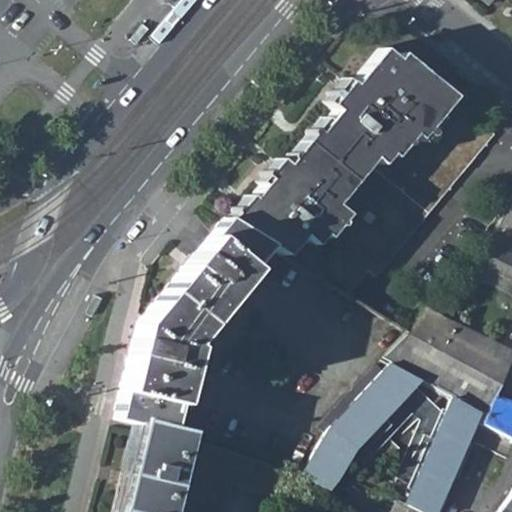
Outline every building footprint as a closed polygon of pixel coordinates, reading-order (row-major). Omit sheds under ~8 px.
[(508,10),(505,7),(500,12),(504,16),(508,10)] [(282,166),(276,161),(225,222),(262,245),(278,255),(296,234),(306,243),(316,232),(348,261),(335,277),(353,292),(367,276),(370,279),(490,138),(393,55),(388,61),(376,51),(345,86),(342,83),(323,104),(330,110),(282,166)] [(511,196),(471,277),(511,295),(511,196)] [(181,264),(181,265),(133,324),(134,326),(131,338),(129,337),(125,354),(127,356),(111,417),(111,419),(135,424),(137,419),(165,425),(166,422),(183,348),(180,346),(225,291),(262,245),(225,222),(218,219),(192,252),(191,251),(181,264)] [(477,415),(483,418),(497,385),(511,352),(511,350),(457,325),(451,322),(449,321),(421,302),(404,333),(380,357),(389,363),(414,378),(451,400),(477,415)] [(511,357),(511,358),(511,402),(500,400),(505,389),(497,385),(483,418),(479,427),(511,439),(511,357)] [(319,422),(317,425),(325,429),(387,365),(378,359),(319,422)] [(414,378),(389,363),(387,365),(325,429),(298,476),(308,481),(319,487),(327,490),(332,480),(347,447),(414,378)] [(451,400),(420,470),(446,483),(464,444),(477,415),(451,400)] [(135,424),(113,511),(225,511),(233,482),(271,500),(282,476),(261,462),(240,455),(183,436),(184,431),(165,425),(137,419),(135,424)] [(464,444),(446,483),(454,488),(472,447),(464,444)] [(420,470),(417,475),(444,489),(446,483),(420,470)] [(417,475),(402,509),(404,510),(408,511),(433,511),(444,489),(417,475)] [(497,511),(511,511),(511,490),(510,495),(497,511)] [(361,511),(352,502),(345,498),(344,499),(341,506),(340,509),(342,511),(361,511)]
